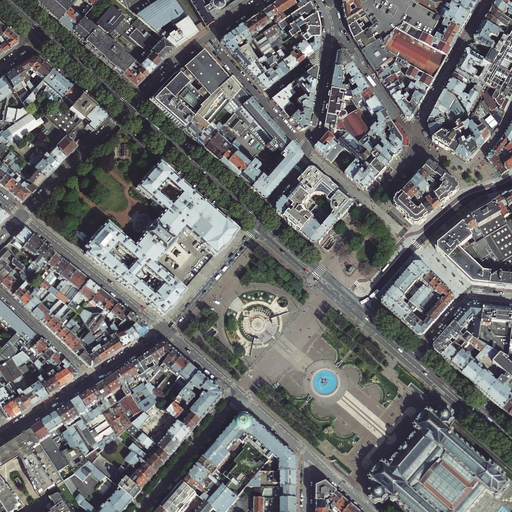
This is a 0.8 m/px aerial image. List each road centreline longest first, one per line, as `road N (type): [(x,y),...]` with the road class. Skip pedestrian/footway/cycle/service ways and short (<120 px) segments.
road 1 (secondary): [(353,314),(511,451)]
road 2 (tertiary): [(511,183),(464,201),(360,306)]
road 3 (residential): [(21,215),(165,331)]
road 4 (secondary): [(123,113),(252,224)]
road 5 (secondary): [(257,216),(130,106)]
road 6 (residential): [(140,511),(240,396)]
road 7 (residential): [(123,113),(21,215)]
road 8 (tertiary): [(256,229),(165,331)]
road 9 (secondary): [(256,229),(353,314)]
road 10 (secondary): [(360,306),(263,221)]
road 11 (secondary): [(511,438),(417,355)]
road 12 (residential): [(90,379),(0,292)]
road 13 (residential): [(417,355),(468,294),(511,299)]
